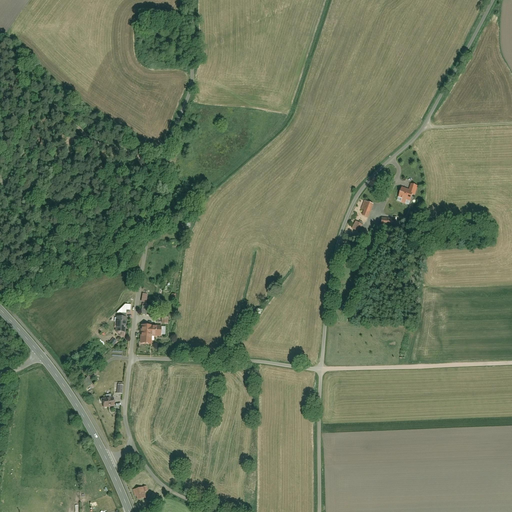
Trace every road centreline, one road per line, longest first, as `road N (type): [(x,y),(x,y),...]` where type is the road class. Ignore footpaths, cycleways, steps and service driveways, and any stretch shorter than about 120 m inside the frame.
road 1 (residential): [(321,369),(348,212),(423,127),(494,0)]
road 2 (residential): [(131,356),(158,167),(193,83),(195,0)]
road 3 (track): [(158,167),(0,55)]
road 4 (residential): [(321,369),(131,356)]
road 5 (track): [(511,363),(321,369)]
road 6 (residential): [(319,511),(321,369)]
road 7 (primary): [(107,462),(84,409),(43,357)]
